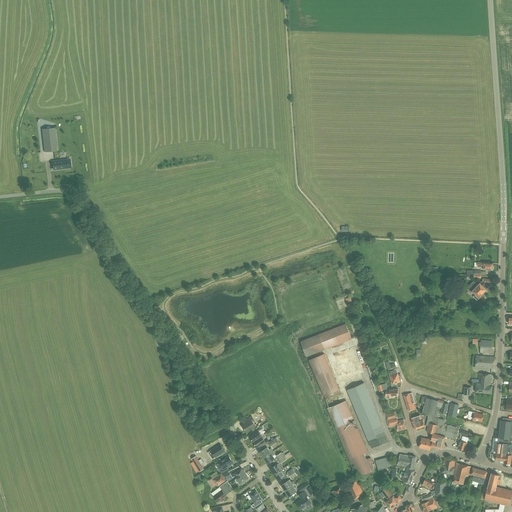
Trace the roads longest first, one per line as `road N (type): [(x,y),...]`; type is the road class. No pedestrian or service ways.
road 1 (secondary): [(495,412),(503,229),(490,0)]
road 2 (unclassified): [(219,412),(72,193),(0,196)]
road 3 (track): [(404,382),(340,239)]
